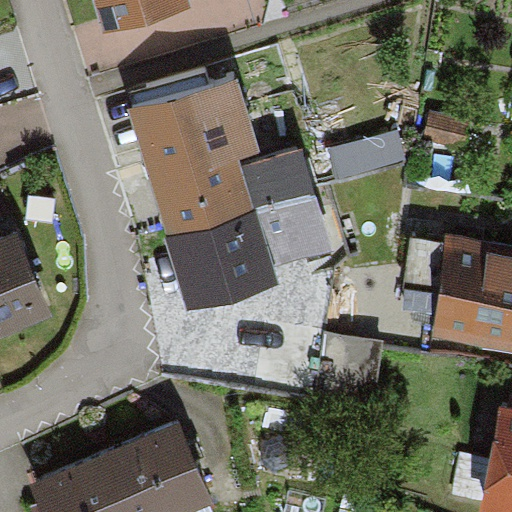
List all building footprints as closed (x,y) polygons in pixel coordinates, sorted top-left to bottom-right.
[(94,0),(101,21),(171,0),(94,0)] [(233,66),(123,101),(186,301),(275,273),(262,232),(318,214),(310,189),(301,160),(295,141),(243,158),(237,141),(255,135),(233,66)] [(470,120),(426,109),(419,141),(463,151),(470,120)] [(301,160),(310,189),(398,163),(390,134),(301,160)] [(0,329),(53,307),(16,220),(0,226),(0,329)] [(511,241),(402,229),(396,287),(430,291),(425,339),(511,348),(511,241)] [(380,339),(319,330),(309,396),(370,406),(380,339)] [(511,398),(498,396),(488,457),(458,452),(452,492),(511,502),(511,398)] [(174,416),(27,475),(41,511),(207,511),(212,510),(174,416)] [(317,511),(321,494),(284,487),(279,511),(317,511)]
